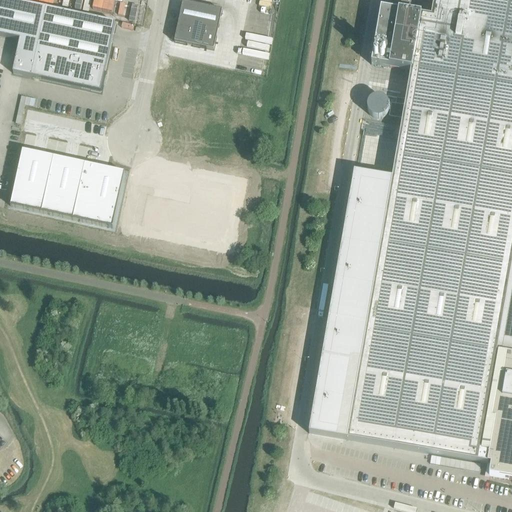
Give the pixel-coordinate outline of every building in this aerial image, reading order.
[(115,25),(0,0),(0,37),(20,41),(13,75),(101,93),(115,25)] [(511,0),(434,0),(431,19),(381,11),(371,66),(411,73),(406,99),(406,101),(397,100),(396,105),(391,105),(389,118),(403,120),(401,128),(347,441),(491,466),(489,477),(509,480),(510,469),(511,469),(511,0)] [(179,19),(174,43),(206,50),(214,52),(216,44),(215,44),(217,37),(216,37),(218,28),(219,28),(219,26),(219,25),(220,17),(221,17),(222,12),(220,11),(219,11),(217,11),(183,3),(182,8),(183,8),(180,20),(179,19)] [(54,158),(23,151),(11,206),(42,213),(54,158)] [(85,165),(54,158),(42,213),(73,220),(85,165)] [(125,173),(85,165),(73,220),(113,228),(125,173)]
